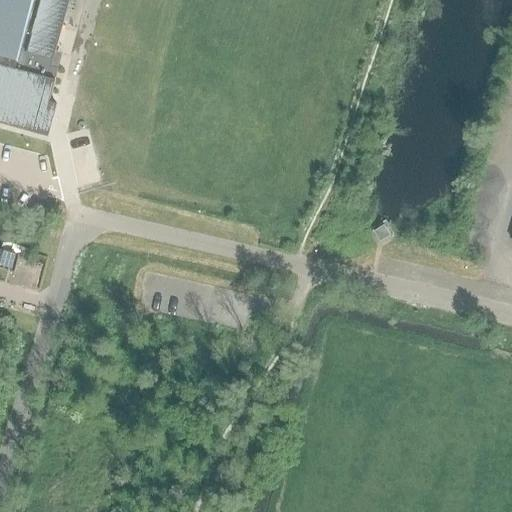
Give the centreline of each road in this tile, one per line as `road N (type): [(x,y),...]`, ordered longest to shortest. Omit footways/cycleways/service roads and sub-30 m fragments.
road 1 (unclassified): [(52,307),(78,215),(511,317)]
road 2 (unclassified): [(0,475),(52,307)]
